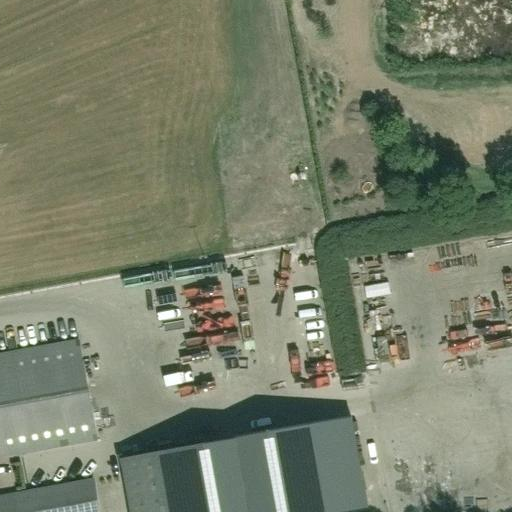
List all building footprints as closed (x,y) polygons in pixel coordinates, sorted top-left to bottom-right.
[(328,119),(327,137),(368,137),(368,119),(328,119)] [(321,199),(322,146),(291,145),(289,198),(321,199)] [(0,356),(0,457),(97,440),(79,342),(0,356)] [(504,355),(483,364),(488,374),(508,366),(504,355)] [(122,461),(130,511),(356,511),(368,510),(351,417),(212,443),(212,445),(122,461)] [(487,436),(416,440),(417,465),(441,464),(441,470),(449,469),(449,485),(461,485),(460,464),(489,463),(487,436)] [(0,497),(0,511),(99,511),(94,481),(0,497)]
